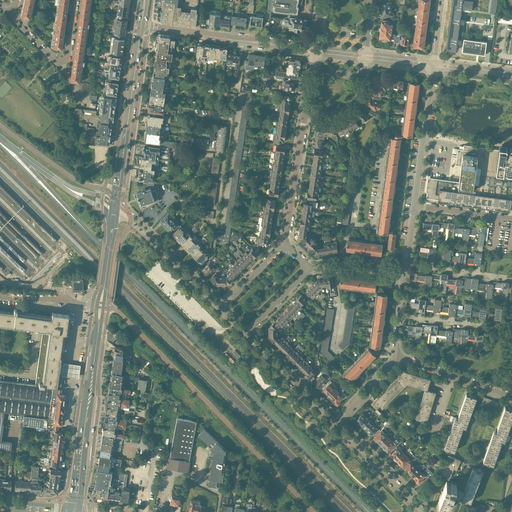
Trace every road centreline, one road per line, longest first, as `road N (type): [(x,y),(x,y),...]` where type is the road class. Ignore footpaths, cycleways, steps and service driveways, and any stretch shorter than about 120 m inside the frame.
road 1 (primary): [(73,511),(99,326)]
road 2 (residential): [(314,49),(141,25)]
road 3 (residential): [(136,0),(114,162),(120,171)]
road 4 (residential): [(118,184),(128,178),(146,46),(139,40)]
road 5 (residential): [(414,206),(433,65)]
road 6 (residential): [(75,0),(63,62),(6,14)]
road 7 (primary): [(120,171),(139,40)]
road 8 (residential): [(285,243),(304,113)]
road 9 (residential): [(335,424),(245,335)]
road 10 (residential): [(511,397),(393,358)]
road 11 (residential): [(423,511),(335,424)]
